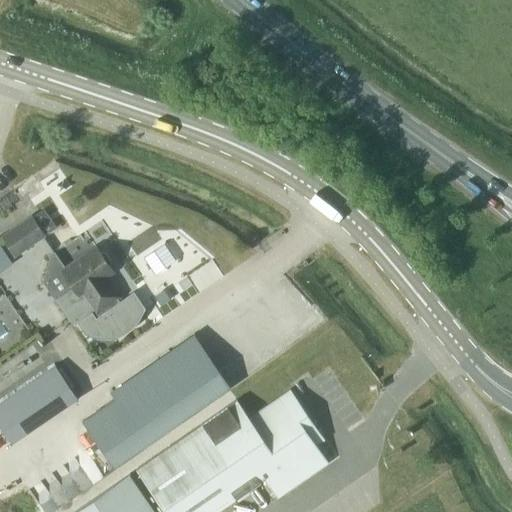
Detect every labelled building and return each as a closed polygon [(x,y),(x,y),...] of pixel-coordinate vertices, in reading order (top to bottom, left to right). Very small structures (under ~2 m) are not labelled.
[(81,164),(74,180),(98,191),(105,174),(81,164)] [(16,256),(45,236),(32,216),(2,236),(16,256)] [(236,254),(234,240),(218,242),(216,225),(201,227),(203,239),(194,240),(197,259),(236,254)] [(1,236),(0,236),(0,264),(14,254),(1,236)] [(43,280),(56,299),(70,321),(77,322),(84,334),(93,337),(101,339),(110,339),(119,336),(126,333),(133,328),(138,321),(145,308),(134,291),(119,301),(117,298),(120,297),(106,277),(113,272),(109,265),(110,264),(111,261),(105,253),(103,252),(101,254),(96,247),(83,256),(72,240),(54,253),(50,255),(43,280)] [(209,283),(191,294),(198,306),(216,296),(209,283)] [(114,469),(231,388),(199,341),(82,421),(114,469)] [(0,402),(0,426),(12,444),(79,400),(56,365),(0,402)] [(315,444),(323,439),(290,390),(249,418),(236,400),(136,469),(141,475),(134,480),(130,473),(73,511),(215,511),(264,479),(277,498),(328,462),(315,444)]
